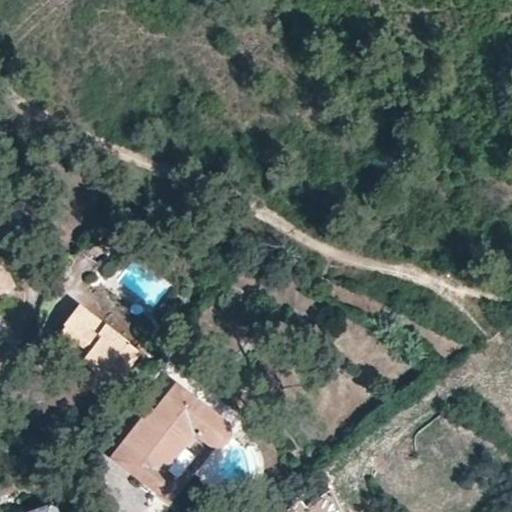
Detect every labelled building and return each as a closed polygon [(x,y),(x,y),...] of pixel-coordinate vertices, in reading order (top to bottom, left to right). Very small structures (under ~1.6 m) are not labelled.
[(0,296),(15,291),(0,259),(0,296)] [(113,362),(129,342),(79,304),(64,324),(66,325),(55,339),(72,350),(82,338),(92,347),(82,359),(111,390),(126,371),(113,362)] [(72,350),(82,359),(92,347),(82,338),(72,350)] [(141,350),(129,342),(113,362),(126,371),(141,350)] [(105,396),(111,390),(82,359),(72,372),(105,396)] [(155,410),(151,406),(112,457),(158,492),(162,492),(166,491),(170,487),(172,482),(171,478),(168,474),(164,471),(195,433),(211,445),(214,445),(218,445),(224,443),(228,439),(231,433),(229,426),(226,422),(176,383),(155,410)] [(383,469),(398,445),(379,432),(363,457),(383,469)] [(58,511),(55,503),(27,511),(58,511)]
